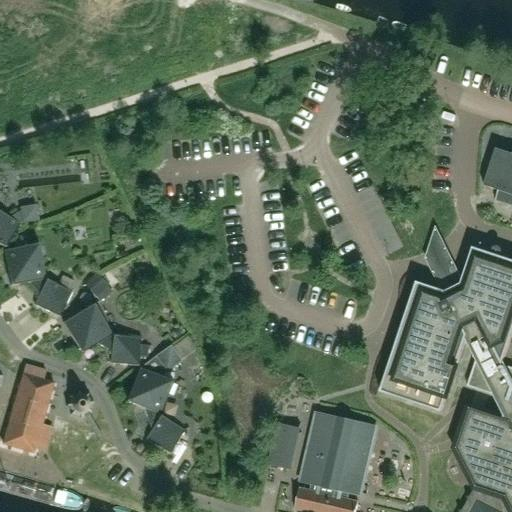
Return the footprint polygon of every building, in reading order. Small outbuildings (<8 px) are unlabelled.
[(110,61),(125,0),(84,0),(72,51),(110,61)] [(153,19),(163,21),(166,3),(156,1),(153,19)] [(511,155),(511,154),(496,149),(484,186),(499,191),(495,201),(511,206),(511,159),(511,155)] [(21,206),(22,222),(37,220),(36,205),(21,206)] [(0,244),(5,248),(20,224),(0,212),(0,244)] [(34,305),(59,318),(71,292),(69,292),(46,280),(45,279),(38,244),(3,251),(10,286),(29,283),(39,295),(34,305)] [(511,511),(511,367),(507,366),(505,367),(502,364),(511,334),(511,260),(473,248),(463,280),(457,280),(457,279),(456,278),(455,278),(453,277),(452,276),(451,276),(450,276),(448,277),(447,277),(446,278),(446,279),(445,280),(444,281),(444,282),(444,283),(444,284),(444,285),(445,286),(441,290),(417,282),(380,392),(441,412),(467,338),(478,360),(476,361),(468,386),(493,395),(495,394),(505,414),(506,417),(505,420),(485,413),(484,415),(485,416),(484,421),(472,427),(467,425),(467,424),(465,423),(457,449),(476,486),(470,497),(466,497),(468,500),(462,510),(459,511),(511,511)] [(96,274),(84,284),(99,302),(111,291),(96,274)] [(60,278),(57,285),(69,290),(72,283),(60,278)] [(110,364),(138,366),(141,339),(113,336),(112,335),(93,305),(62,323),(81,354),(98,344),(111,352),(110,364)] [(149,345),(140,344),(140,353),(148,354),(149,345)] [(145,440),(169,454),(184,430),(160,416),(160,415),(173,382),(158,376),(164,368),(166,371),(181,361),(170,346),(139,368),(126,402),(144,409),(151,430),(145,440)] [(25,366),(2,445),(33,454),(53,383),(43,380),(45,372),(25,366)] [(78,391),(68,396),(66,407),(72,416),(83,419),(92,413),(94,402),(88,393),(78,391)] [(310,491),(300,488),(295,510),(296,510),(304,511),(355,511),(358,502),(348,500),(350,493),(359,495),(375,427),(318,414),(302,481),(312,484),(310,491)] [(271,469),(290,474),(300,430),(279,426),(271,469)] [(0,471),(0,492),(65,511),(73,511),(79,495),(0,471)]
